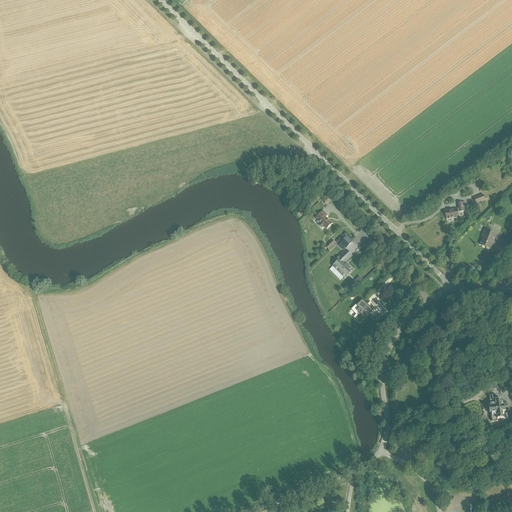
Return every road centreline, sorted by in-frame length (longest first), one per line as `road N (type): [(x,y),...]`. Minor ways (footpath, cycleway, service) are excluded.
road 1 (tertiary): [(448,287),(159,0)]
road 2 (tertiary): [(380,450),(385,357),(429,300)]
road 3 (tertiary): [(249,511),(365,465),(380,450)]
road 4 (residential): [(429,300),(330,207)]
